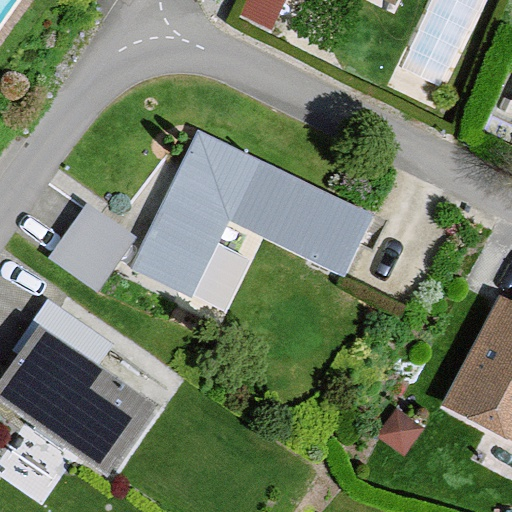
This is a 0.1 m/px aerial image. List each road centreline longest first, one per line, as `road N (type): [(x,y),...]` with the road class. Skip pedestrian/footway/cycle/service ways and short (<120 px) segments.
road 1 (residential): [(139,18),(511,198)]
road 2 (residential): [(0,218),(139,18)]
